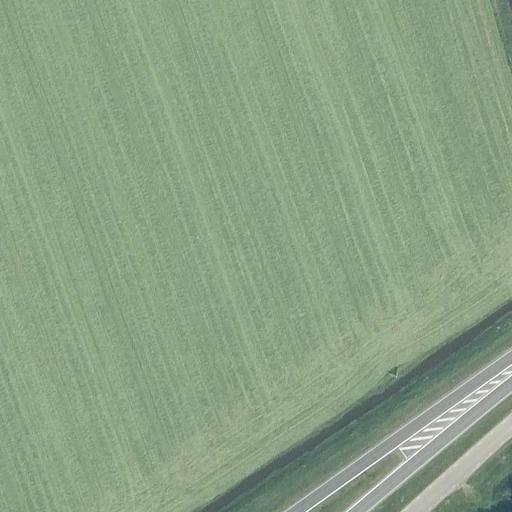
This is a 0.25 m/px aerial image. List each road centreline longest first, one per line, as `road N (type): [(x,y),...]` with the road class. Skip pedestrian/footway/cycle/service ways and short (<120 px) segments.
road 1 (primary): [(511,356),(295,511)]
road 2 (primary): [(359,511),(511,384)]
road 3 (unclassified): [(414,511),(511,425)]
